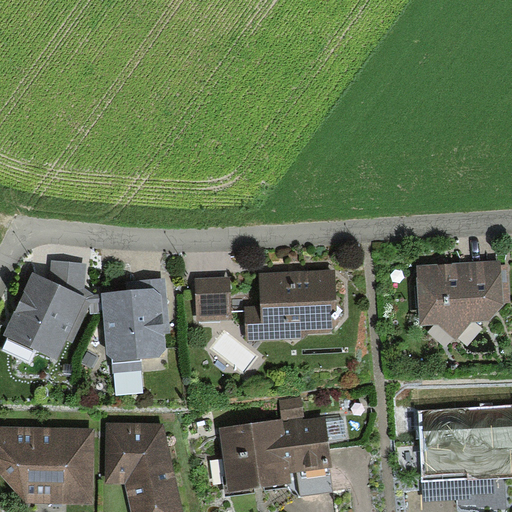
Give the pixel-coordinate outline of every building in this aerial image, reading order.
[(87,264),(52,262),(51,285),(93,305),(97,297),(85,291),(87,264)] [(464,267),(419,268),(421,330),(439,330),(456,341),(470,327),(491,326),(503,312),(503,304),(510,303),(508,267),(501,269),(502,266),(464,267)] [(335,271),(259,275),(261,308),(243,309),(245,344),(301,342),(300,336),(332,335),(338,327),(335,271)] [(51,285),(32,276),(3,338),(56,363),(66,341),(74,344),(93,305),(51,285)] [(143,293),(103,296),(108,356),(113,364),(158,361),(167,353),(166,336),(170,336),(166,280),(142,281),(143,293)] [(230,280),(196,280),(197,323),(231,322),(230,280)] [(305,418),(302,398),(282,400),(284,420),(305,418)] [(511,408),(424,413),(427,480),(511,475),(511,408)] [(324,418),(221,430),(229,499),(290,492),(289,477),(329,472),(324,418)] [(182,511),(163,427),(104,426),(104,485),(126,485),(130,511),(182,511)] [(92,507),(94,433),(0,431),(0,475),(25,505),(92,507)]
